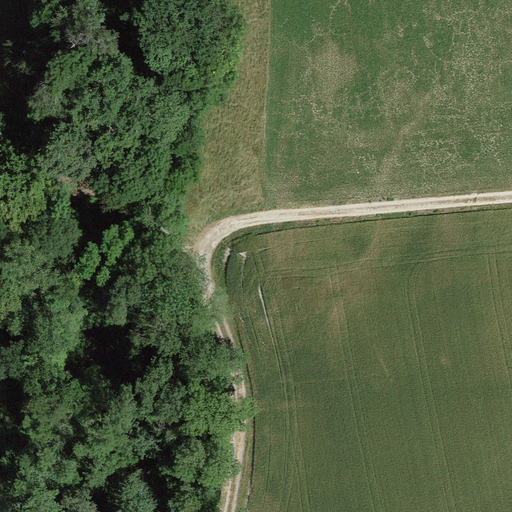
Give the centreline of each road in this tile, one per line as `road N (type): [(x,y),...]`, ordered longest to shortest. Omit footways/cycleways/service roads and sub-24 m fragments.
road 1 (track): [(511,198),(253,217),(214,231),(197,271),(222,371),(225,473),(216,511)]
road 2 (track): [(0,150),(214,231)]
